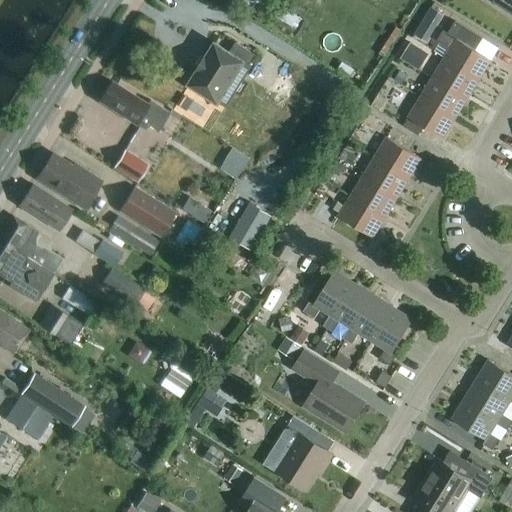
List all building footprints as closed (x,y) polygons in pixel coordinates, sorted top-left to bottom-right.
[(252,0),(244,0),(247,9),(255,7),(252,0)] [(511,0),(493,0),(492,3),(511,15),(511,0)] [(430,9),(422,22),(434,30),(442,16),(430,9)] [(447,34),(443,31),(436,42),(450,50),(444,59),(478,80),(490,60),(475,51),(482,39),(455,22),(447,34)] [(256,55),(236,43),(229,53),(215,44),(206,58),(198,71),(189,85),(218,103),(244,62),(249,66),(256,55)] [(466,100),(478,80),(444,59),(432,79),(466,100)] [(400,71),(396,79),(403,83),(407,75),(400,71)] [(420,99),(454,120),(466,100),(432,79),(420,99)] [(158,132),(171,112),(151,99),(148,104),(112,83),(100,103),(145,130),(148,126),(158,132)] [(442,139),(454,120),(420,99),(408,118),(442,139)] [(374,158),(409,179),(421,159),(386,138),(374,158)] [(125,151),(114,166),(137,182),(147,166),(125,151)] [(350,167),(356,159),(343,151),(338,159),(350,167)] [(74,166),(52,152),(39,173),(40,174),(36,180),(84,209),(101,182),(75,164),(74,166)] [(397,199),(409,179),(374,158),(362,178),(397,199)] [(324,182),(335,188),(341,178),(331,171),(324,182)] [(350,198),(385,219),(397,199),(362,178),(350,198)] [(59,232),(74,210),(33,184),(19,206),(59,232)] [(119,212),(160,239),(177,213),(136,187),(119,212)] [(372,238),(385,219),(350,198),(338,217),(372,238)] [(250,200),(230,235),(252,248),(273,214),(250,200)] [(43,267),(56,272),(64,258),(43,246),(42,247),(29,239),(35,229),(13,216),(0,237),(0,241),(21,255),(25,256),(43,267)] [(124,243),(147,257),(157,241),(134,227),(124,243)] [(38,303),(56,272),(43,267),(25,256),(21,255),(0,241),(0,274),(13,282),(9,289),(34,303),(38,303)] [(92,255),(113,269),(122,255),(101,241),(92,255)] [(136,306),(146,292),(112,270),(103,285),(136,306)] [(332,318),(354,284),(334,272),(313,306),(309,303),(303,312),(314,319),(319,310),(329,317),(332,318)] [(352,330),(373,296),(354,284),(332,318),(329,317),(323,327),(332,333),(339,322),(349,329),(352,330)] [(372,343),(393,308),(373,296),(352,330),(349,329),(342,339),(351,345),(358,334),(372,343)] [(72,345),(83,327),(51,307),(39,327),(58,339),(59,337),(72,345)] [(393,308),(372,343),(384,350),(379,359),(390,366),(396,357),(391,355),(413,321),(393,308)] [(0,346),(16,357),(32,332),(13,319),(0,310),(0,346)] [(288,319),(279,321),(282,333),(291,331),(288,319)] [(297,329),(291,339),(302,346),(308,337),(297,329)] [(288,340),(281,350),(292,357),(299,347),(288,340)] [(222,341),(217,351),(226,355),(231,345),(222,341)] [(321,341),(314,351),(322,356),(329,346),(321,341)] [(51,346),(47,360),(64,366),(68,352),(51,346)] [(345,433),(364,404),(331,383),(337,373),(305,352),(294,369),(319,385),(304,407),(345,433)] [(339,354),(333,363),(346,371),(352,362),(339,354)] [(177,360),(171,370),(190,382),(196,373),(177,360)] [(476,381),(510,402),(511,398),(511,375),(488,361),(476,381)] [(382,371),(375,382),(385,389),(392,378),(382,371)] [(84,409),(84,408),(68,398),(34,376),(22,394),(73,426),(84,409)] [(511,421),(502,415),(510,402),(476,381),(464,400),(498,421),(496,425),(507,431),(511,422),(511,421)] [(226,404),(205,391),(196,405),(216,419),(226,404)] [(46,445),(53,433),(45,428),(52,417),(21,396),(6,419),(46,445)] [(490,435),(496,425),(498,421),(464,400),(451,420),(485,441),(483,445),(492,451),(499,440),(490,435)] [(173,417),(183,424),(194,409),(184,402),(173,417)] [(286,432),(265,465),(277,472),(305,490),(319,468),(322,470),(331,455),(314,444),(320,434),(293,417),(284,431),(286,432)] [(139,451),(132,462),(143,469),(150,458),(139,451)] [(492,479),(465,462),(459,472),(438,460),(426,480),(460,501),(467,490),(480,498),(492,479)] [(232,466),(224,479),(234,485),(242,472),(232,466)] [(454,511),(460,501),(426,480),(413,500),(419,504),(413,511),(454,511)] [(257,481),(244,502),(254,508),(251,511),(281,511),(289,501),(257,481)] [(145,493),(136,507),(144,511),(152,511),(159,502),(145,493)]
